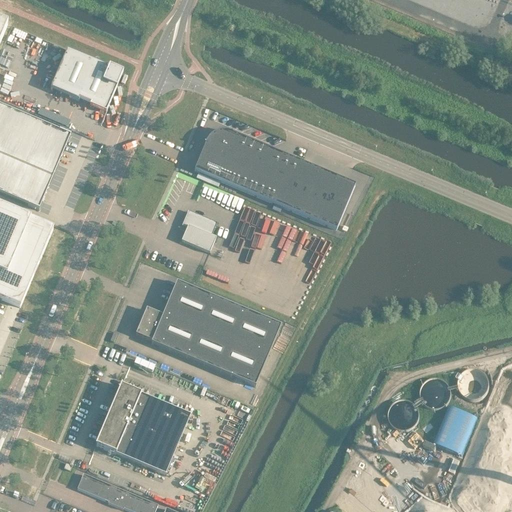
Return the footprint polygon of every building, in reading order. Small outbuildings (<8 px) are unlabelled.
[(0,299),(19,307),(20,307),(53,228),(0,206),(0,41),(7,24),(0,20),(0,299)] [(67,49),(50,89),(78,101),(79,98),(106,110),(117,86),(114,86),(119,74),(106,69),(107,66),(67,49)] [(50,177),(68,136),(70,137),(70,135),(59,131),(0,105),(0,193),(27,205),(39,210),(39,208),(37,208),(50,177)] [(205,144),(194,170),(336,230),(355,185),(232,133),(232,132),(231,132),(231,133),(227,132),(224,131),(222,131),(218,132),(215,133),(212,134),(210,136),(208,139),(207,140),(205,143),(204,143),(204,144),(205,144)] [(217,223),(190,212),(186,221),(184,221),(182,226),(187,228),(181,241),(209,253),(216,238),(211,236),(217,223)] [(281,326),(176,282),(162,315),(150,310),(144,313),(135,334),(152,341),(151,343),(255,387),(281,326)] [(116,454),(165,475),(190,415),(141,394),(121,386),(122,385),(121,385),(95,446),(96,447),(96,446),(116,454)] [(477,418),(449,407),(433,444),(461,456),(477,418)] [(155,511),(158,506),(83,474),(77,489),(108,502),(108,503),(123,510),(123,509),(131,511),(155,511)]
